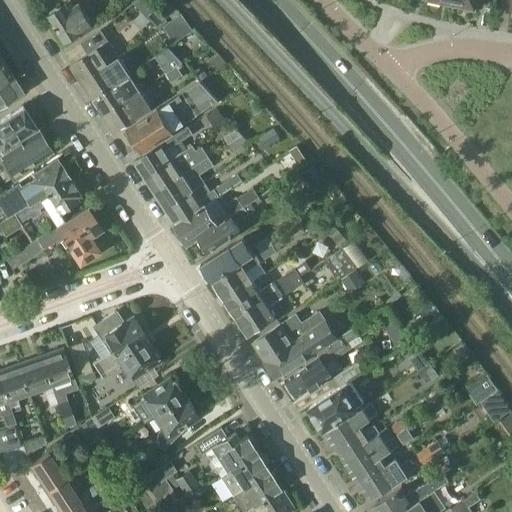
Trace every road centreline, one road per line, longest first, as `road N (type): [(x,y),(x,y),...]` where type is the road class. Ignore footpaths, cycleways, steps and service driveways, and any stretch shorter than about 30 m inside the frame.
road 1 (secondary): [(223,0),(511,300)]
road 2 (secondary): [(265,0),(423,165),(511,284)]
road 3 (residential): [(170,263),(6,0)]
road 4 (residential): [(333,511),(170,263)]
road 5 (residential): [(511,53),(437,50),(392,69),(322,0)]
road 6 (residential): [(170,263),(0,324)]
